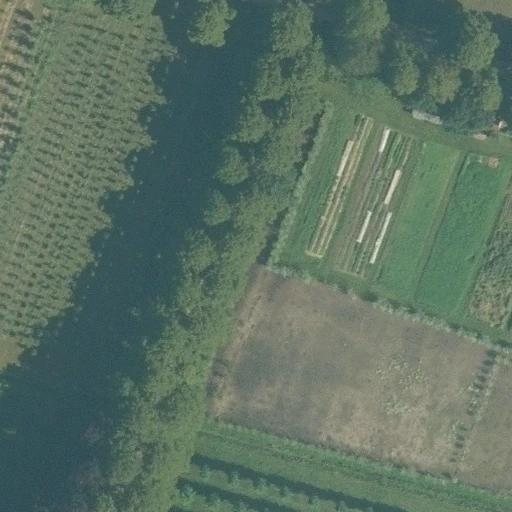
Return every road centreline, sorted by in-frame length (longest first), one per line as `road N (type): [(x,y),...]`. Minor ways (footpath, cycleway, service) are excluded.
road 1 (track): [(112,511),(297,7)]
road 2 (residential): [(511,70),(265,0)]
